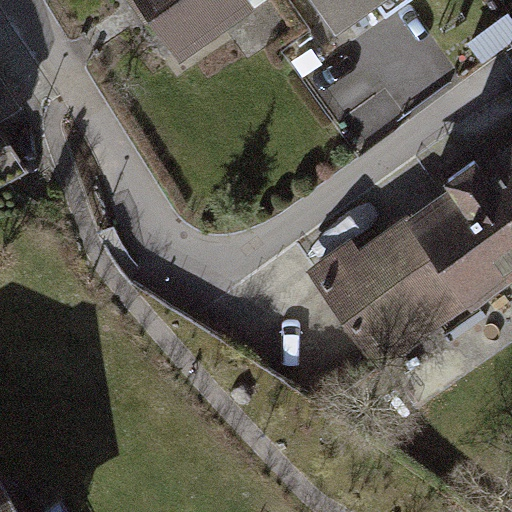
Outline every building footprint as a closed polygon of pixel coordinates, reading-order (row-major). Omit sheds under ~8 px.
[(146,0),(181,47),(247,0),(246,0),(146,0)] [(408,0),(329,0),(339,14),(358,0),(376,0),(387,15),(408,0)] [(484,61),(511,40),(511,16),(511,15),(471,44),(484,61)] [(511,152),(485,172),(476,159),(450,177),(459,190),(418,221),(470,295),(511,265),(511,152)] [(379,359),(470,295),(418,221),(357,264),(347,251),(317,272),(379,359)] [(0,511),(67,511),(61,500),(39,511),(18,511),(10,497),(0,502),(0,511)]
